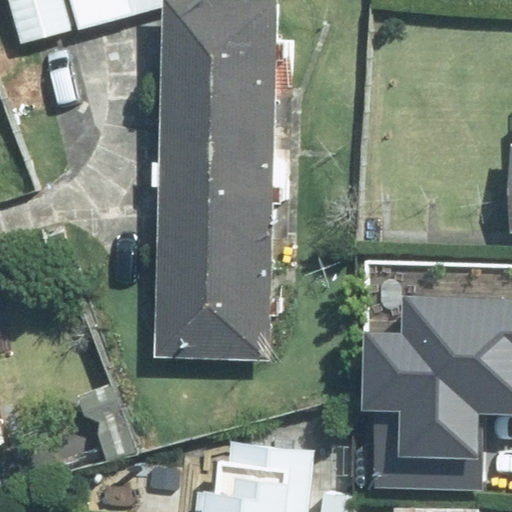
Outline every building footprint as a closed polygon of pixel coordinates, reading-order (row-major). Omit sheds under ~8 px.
[(192,0),(180,0),(173,118),(285,126),(293,7),(192,0)] [(173,118),(165,237),(277,245),(285,126),(173,118)] [(165,237),(157,356),(269,363),(277,245),(165,237)] [(386,317),(381,474),(496,478),(499,399),(511,399),(511,282),(425,280),(423,319),(386,317)] [(310,511),(317,450),(225,440),(219,492),(199,490),(196,511),(310,511)] [(354,511),(356,493),(326,490),(323,511),(354,511)]
